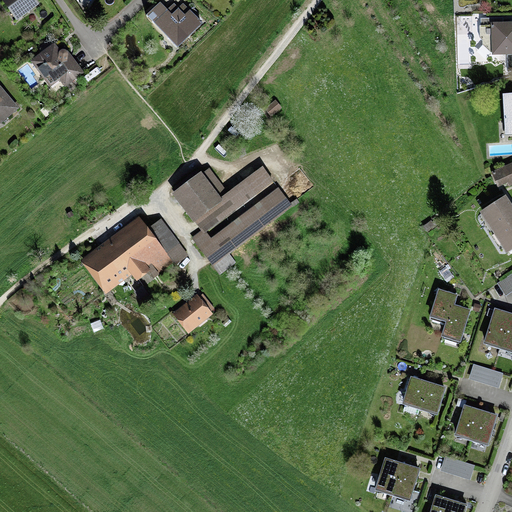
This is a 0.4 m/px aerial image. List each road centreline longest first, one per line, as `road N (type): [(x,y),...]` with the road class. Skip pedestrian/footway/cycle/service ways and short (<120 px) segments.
road 1 (residential): [(321,0),(163,190),(48,265)]
road 2 (track): [(185,166),(93,48)]
